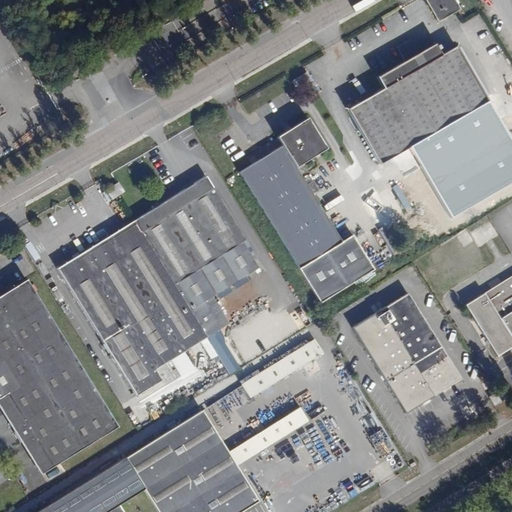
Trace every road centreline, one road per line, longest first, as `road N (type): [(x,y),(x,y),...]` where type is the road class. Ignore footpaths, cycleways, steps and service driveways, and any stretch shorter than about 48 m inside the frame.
road 1 (tertiary): [(0,205),(353,0)]
road 2 (unknown): [(402,431),(345,334),(353,313),(408,286),(471,385)]
road 3 (unknown): [(413,17),(465,33),(500,100),(370,171)]
road 4 (unknown): [(365,458),(310,379),(295,378),(224,428)]
road 5 (unknown): [(170,160),(187,155),(205,166),(285,296)]
road 6 (unknown): [(35,246),(120,392)]
road 7 (unknown): [(103,92),(109,69),(129,51),(224,0)]
road 8 (tertiary): [(511,435),(389,511)]
road 9 (unknown): [(370,171),(326,98),(337,61)]
